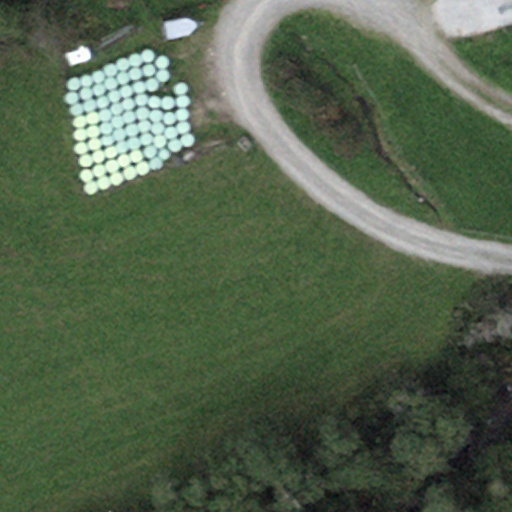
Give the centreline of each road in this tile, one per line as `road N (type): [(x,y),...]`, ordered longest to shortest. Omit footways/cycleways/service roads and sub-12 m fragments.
road 1 (track): [(288,0),(250,43),(258,108),(329,184),(441,244),(511,267)]
road 2 (track): [(389,0),(462,76),(511,103)]
